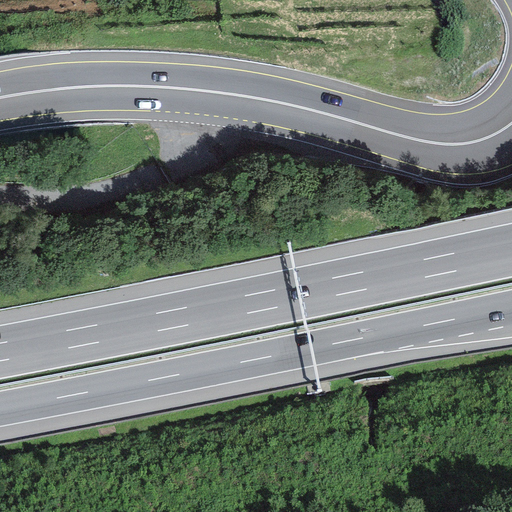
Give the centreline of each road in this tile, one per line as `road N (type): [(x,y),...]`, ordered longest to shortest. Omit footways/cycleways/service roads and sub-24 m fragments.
road 1 (primary): [(511,124),(463,145),(213,91),(113,85),(0,98)]
road 2 (motorway): [(0,409),(511,307)]
road 3 (motorway): [(511,250),(0,352)]
